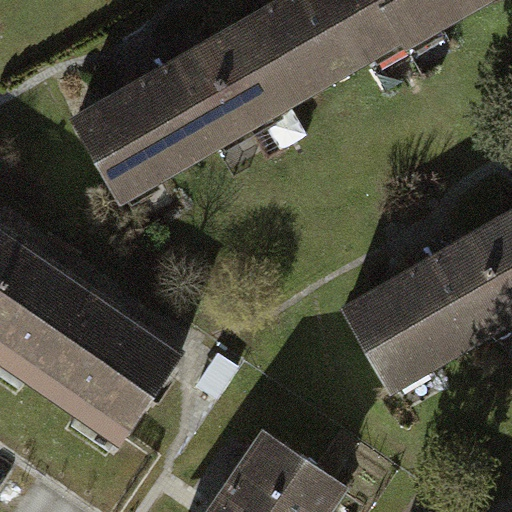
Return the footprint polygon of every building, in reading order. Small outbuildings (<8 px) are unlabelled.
[(283,0),(208,44),(252,120),(407,32),(388,0),(283,0)] [(388,0),(407,32),(413,40),(480,0),(388,0)] [(0,17),(0,36),(8,32),(0,17)] [(208,44),(77,118),(121,195),(252,120),(208,44)] [(511,211),(474,233),(511,300),(511,211)] [(0,345),(2,347),(58,265),(0,225),(0,345)] [(511,300),(474,233),(344,308),(390,387),(511,316),(511,300)] [(2,347),(127,432),(183,350),(58,265),(2,347)] [(264,428),(208,511),(320,511),(342,479),(264,428)]
